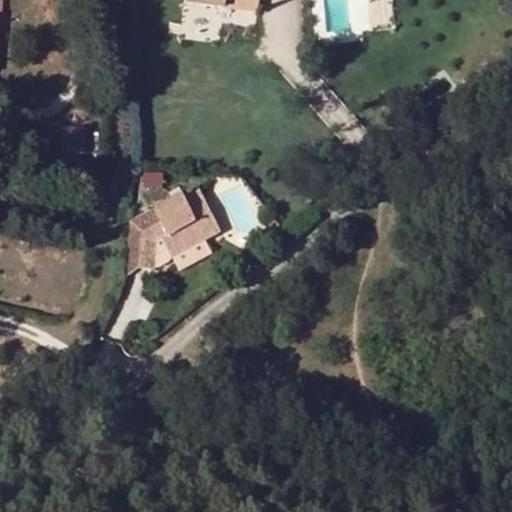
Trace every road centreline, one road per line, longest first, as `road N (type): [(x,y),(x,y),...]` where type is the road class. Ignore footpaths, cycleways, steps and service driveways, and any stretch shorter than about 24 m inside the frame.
road 1 (track): [(380,192),(156,360),(79,462),(4,511)]
road 2 (track): [(511,87),(380,192)]
